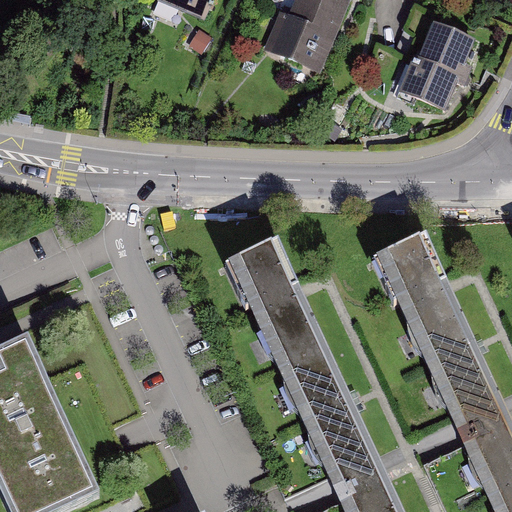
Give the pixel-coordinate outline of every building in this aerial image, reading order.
[(222,0),(166,0),(164,5),(212,25),(222,0)] [(359,5),(346,0),(305,0),(297,21),(287,17),(271,60),(328,82),(359,5)] [(461,117),(487,44),(439,27),(412,100),(461,117)] [(210,39),(196,32),(189,46),(203,53),(210,39)] [(426,241),(377,265),(491,511),(511,511),(511,421),(478,350),(449,289),(426,241)] [(277,247),(228,270),(343,511),(400,511),(352,408),(300,295),(277,247)] [(9,375),(0,378),(0,481),(13,511),(65,511),(106,495),(39,340),(1,357),(9,375)]
